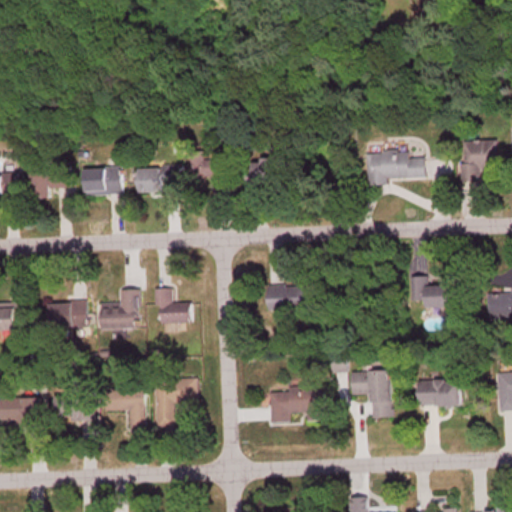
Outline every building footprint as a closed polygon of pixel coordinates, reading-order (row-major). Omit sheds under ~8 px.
[(504,173),(504,143),(472,143),(473,184),(488,183),(487,173),(504,173)] [(198,185),(250,183),(250,186),(295,184),(294,157),(210,161),(210,152),(197,153),(198,185)] [(431,179),(430,154),(373,156),(375,181),(431,179)] [(45,169),(45,191),(76,191),(76,169),(45,169)] [(128,169),(98,169),(98,194),(128,194),(128,169)] [(185,193),(185,169),(143,169),(143,193),(185,193)] [(0,200),(25,200),(25,176),(0,176),(0,200)] [(273,288),(275,313),(329,310),(327,285),(273,288)] [(460,309),(460,287),(433,287),(433,309),(460,309)] [(178,305),(177,291),(163,291),(163,327),(198,326),(197,305),(178,305)] [(107,306),(108,333),(147,332),(146,292),(126,292),(127,305),(107,306)] [(0,332),(37,331),(36,301),(0,301),(0,332)] [(92,303),(63,303),(63,327),(92,327),(92,303)] [(399,419),(398,372),(357,373),(358,397),(378,396),(378,420),(399,419)] [(203,414),(203,381),(161,382),(162,429),(182,429),(181,414),(203,414)] [(467,382),(426,382),(426,407),(467,408),(467,382)] [(332,423),(331,388),(294,389),(294,394),(276,395),(276,425),(296,425),(295,415),(312,415),(312,424),(332,423)] [(133,415),(134,429),(150,429),(150,391),(109,391),(109,415),(133,415)] [(99,423),(99,398),(62,398),(62,423),(99,423)] [(6,399),(5,426),(47,427),(48,400),(6,399)]
